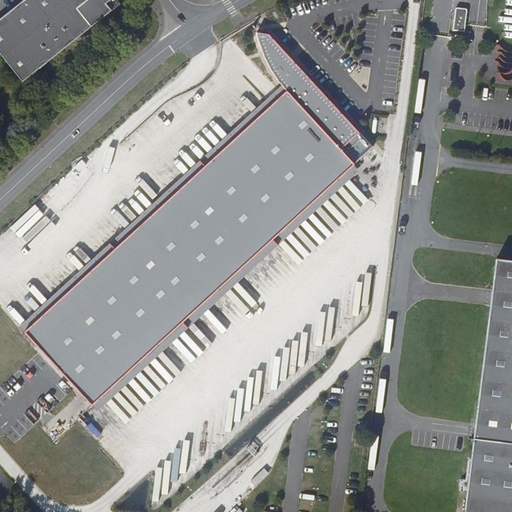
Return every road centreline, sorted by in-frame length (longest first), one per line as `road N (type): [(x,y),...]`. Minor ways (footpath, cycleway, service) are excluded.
road 1 (unknown): [(92,511),(111,503),(224,372),(385,207)]
road 2 (unknown): [(199,511),(362,350),(378,316),(385,207)]
road 3 (unknown): [(193,26),(226,56),(233,81),(0,270)]
road 4 (unknown): [(414,9),(409,1),(385,1),(304,22),(303,36),(359,97),(374,91),(382,46)]
road 5 (unclassified): [(0,199),(193,26)]
road 6 (unknown): [(385,207),(414,9)]
